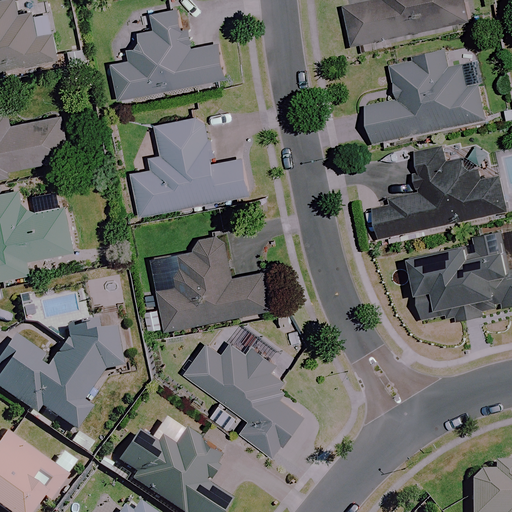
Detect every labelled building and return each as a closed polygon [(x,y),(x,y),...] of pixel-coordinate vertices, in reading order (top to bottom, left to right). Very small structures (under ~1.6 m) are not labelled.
[(0,0),(0,70),(58,58),(52,30),(36,34),(31,12),(21,14),(17,0),(0,0)] [(471,22),(465,0),(378,0),(344,8),(353,48),(471,22)] [(192,48),(183,6),(151,13),(154,29),(139,32),(142,47),(128,50),(130,61),(111,65),(118,100),(224,78),(217,43),(192,48)] [(450,68),(446,50),(389,63),(398,101),(365,108),(373,146),(487,122),(477,75),(468,77),(465,65),(450,68)] [(0,178),(11,176),(10,172),(70,158),(60,113),(5,126),(2,111),(0,111),(0,178)] [(155,127),(160,153),(150,155),(153,170),(131,174),(139,217),(250,194),(242,157),(214,163),(205,117),(155,127)] [(448,163),(445,147),(415,153),(424,196),(374,207),(381,240),(507,214),(499,177),(482,180),(480,170),(457,161),(448,163)] [(0,190),(0,280),(34,274),(31,260),(73,251),(63,207),(27,215),(21,186),(0,190)] [(511,270),(509,271),(502,234),(476,239),(478,247),(413,259),(425,321),(453,316),(455,324),(493,316),(492,311),(511,307),(511,270)] [(199,249),(150,259),(157,291),(160,308),(143,312),(147,333),(274,308),(267,271),(231,278),(222,235),(197,240),(199,249)] [(91,323),(75,339),(60,342),(49,358),(16,335),(0,356),(0,391),(37,418),(41,412),(70,433),(88,408),(81,403),(99,377),(124,372),(116,331),(91,323)] [(274,458),(307,411),(282,393),(288,385),(277,377),(282,369),(252,347),(248,353),(231,341),(222,355),(206,344),(184,376),(248,421),(239,433),(274,458)] [(219,469),(215,466),(223,456),(226,451),(200,433),(197,438),(184,429),(172,446),(161,439),(156,447),(136,433),(116,462),(134,474),(130,481),(175,511),(221,511),(228,501),(207,487),(219,469)] [(5,432),(0,438),(0,511),(33,511),(42,499),(47,503),(66,476),(5,432)] [(92,444),(77,432),(67,444),(83,456),(92,444)] [(491,469),(477,470),(469,478),(469,511),(511,511),(511,461),(491,462),(491,469)] [(151,511),(136,500),(127,511),(121,511),(120,511),(118,511),(151,511)]
